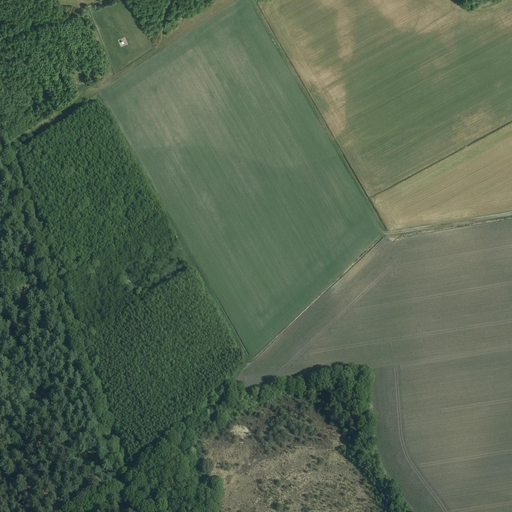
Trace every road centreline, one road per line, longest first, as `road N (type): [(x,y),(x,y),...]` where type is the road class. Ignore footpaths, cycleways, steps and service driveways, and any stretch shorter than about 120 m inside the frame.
road 1 (track): [(177,511),(117,486),(5,176)]
road 2 (track): [(511,213),(390,233)]
